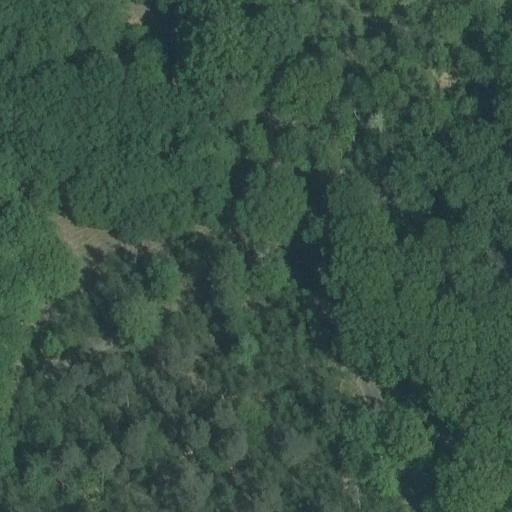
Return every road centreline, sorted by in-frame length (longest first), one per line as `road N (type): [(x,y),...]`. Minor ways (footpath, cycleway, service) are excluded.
road 1 (track): [(420,511),(301,215)]
road 2 (track): [(301,215),(511,100)]
